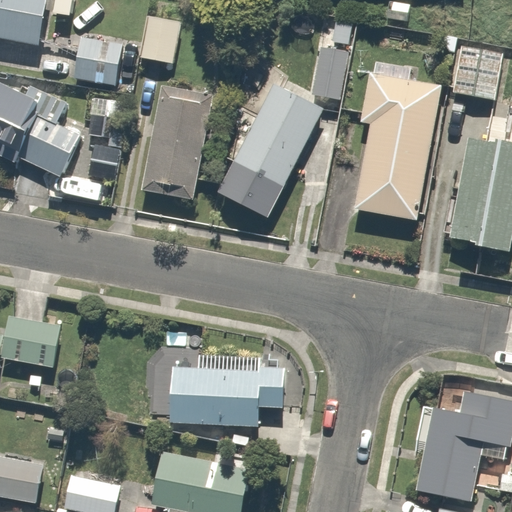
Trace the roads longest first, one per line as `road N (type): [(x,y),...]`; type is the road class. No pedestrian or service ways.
road 1 (residential): [(371,317),(0,245)]
road 2 (residential): [(334,511),(371,317)]
road 3 (residential): [(371,317),(511,342)]
